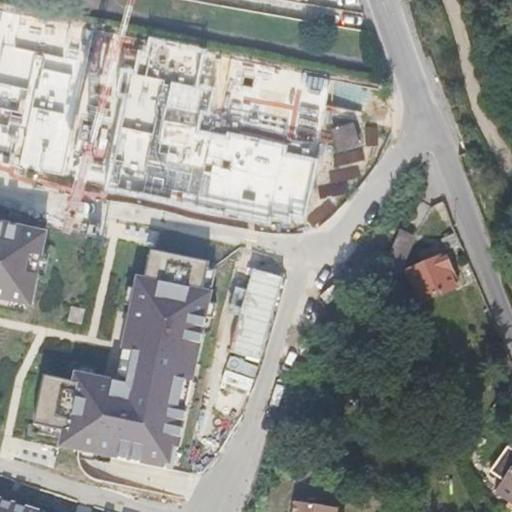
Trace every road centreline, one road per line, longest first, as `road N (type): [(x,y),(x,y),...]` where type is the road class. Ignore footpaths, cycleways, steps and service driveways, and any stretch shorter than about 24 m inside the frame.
road 1 (unknown): [(0,2),(411,88)]
road 2 (unclassified): [(314,252),(0,187)]
road 3 (residential): [(511,348),(424,117)]
road 4 (unclassified): [(253,440),(314,252)]
road 5 (unclassified): [(424,117),(314,252)]
road 6 (unclassified): [(0,470),(140,511)]
road 7 (residential): [(424,117),(380,0)]
